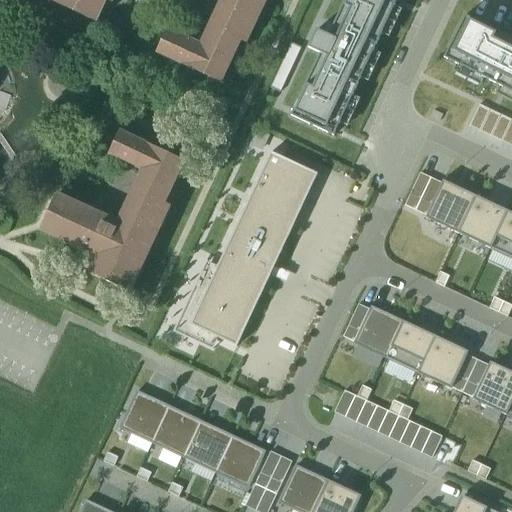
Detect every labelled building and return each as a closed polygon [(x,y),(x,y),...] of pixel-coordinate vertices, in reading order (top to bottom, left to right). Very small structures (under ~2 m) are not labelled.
[(50,0),(53,2),(52,3),(70,12),(71,12),(96,23),(106,1),(112,4),(113,0),(50,0)] [(220,0),(200,45),(167,29),(156,53),(220,84),(240,41),(246,44),(266,0),(220,0)] [(320,56),(291,118),(334,138),(398,0),(345,0),(329,36),(317,31),(308,51),(320,56)] [(511,39),(466,16),(444,59),(511,93),(511,39)] [(491,111),(480,106),(470,129),(480,134),(491,111)] [(502,116),(491,111),(480,134),(491,139),(502,116)] [(511,122),(511,121),(502,116),(491,139),(502,144),(511,122)] [(511,122),(502,144),(511,148),(511,122)] [(141,172),(116,224),(56,196),(39,233),(93,258),(85,274),(129,294),(169,208),(164,206),(184,163),(119,133),(108,157),(141,172)] [(318,175),(271,154),(192,325),(238,347),(318,175)] [(416,212),(432,180),(421,175),(405,207),(416,212)] [(426,217),(442,185),(432,180),(416,212),(426,217)] [(459,235),(476,197),(443,181),(442,185),(426,217),(425,219),(459,235)] [(508,212),(476,197),(459,235),(490,250),(508,212)] [(511,213),(508,212),(490,250),(511,259),(511,213)] [(353,345),(386,360),(404,322),(385,313),(384,315),(371,308),(370,310),(359,305),(343,338),(354,343),(353,345)] [(386,360),(419,375),(437,337),(404,322),(386,360)] [(419,375),(450,390),(451,389),(467,356),(469,352),(437,337),(419,375)] [(467,356),(451,389),(462,394),(478,361),(467,356)] [(488,366),(478,361),(462,394),(473,399),(488,366)] [(472,401),(505,416),(511,401),(511,372),(490,362),(488,366),(473,399),(472,401)] [(120,430),(152,445),(170,408),(137,393),(120,430)] [(335,414),(346,419),(356,398),(346,393),(335,414)] [(346,419),(357,424),(367,403),(356,398),(346,419)] [(357,424),(367,429),(378,408),(367,403),(357,424)] [(152,445),(184,460),(202,423),(170,408),(152,445)] [(367,429),(378,434),(388,413),(378,408),(367,429)] [(378,434),(389,439),(399,418),(388,413),(378,434)] [(389,439),(399,444),(410,423),(399,418),(389,439)] [(184,460),(216,475),(233,437),(202,423),(184,460)] [(399,444),(410,449),(420,428),(410,423),(399,444)] [(410,449),(421,455),(431,433),(420,428),(410,449)] [(421,455),(431,460),(442,438),(431,433),(421,455)] [(216,475),(248,490),(266,452),(233,437),(216,475)] [(256,485),(266,490),(281,457),(271,452),(256,485)] [(103,463),(113,468),(117,459),(108,454),(103,463)] [(293,462),(281,457),(266,490),(277,495),(293,462)] [(279,503),(297,511),(313,511),(328,481),(296,466),(279,503)] [(137,478),(146,483),(150,474),(141,469),(137,478)] [(354,511),(362,497),(328,481),(313,511),(354,511)] [(169,493),(179,497),(183,488),(173,484),(169,493)] [(255,511),(266,490),(256,485),(245,507),(255,511)] [(269,511),(277,495),(266,490),(255,511),(269,511)] [(496,511),(477,503),(459,494),(450,511),(496,511)] [(80,511),(107,511),(85,501),(80,511)]
